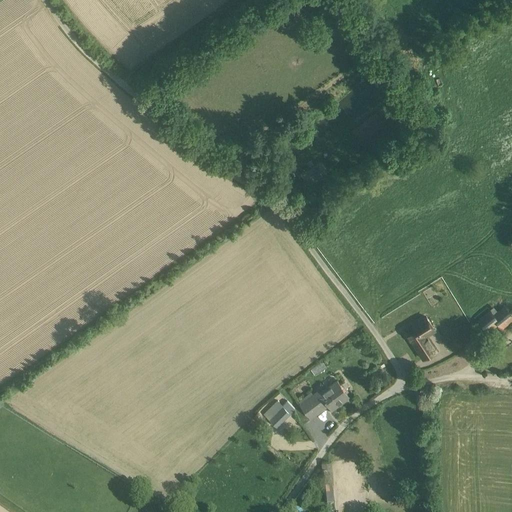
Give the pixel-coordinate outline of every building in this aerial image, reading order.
[(341,42),(352,36),(346,24),(335,30),(341,42)] [(321,184),(315,170),(304,176),(310,189),(321,184)] [(497,313),(493,317),(498,323),(502,328),(511,319),(511,315),(505,307),(497,313)] [(493,309),(479,320),(488,331),(498,323),(493,317),(497,313),(493,309)] [(426,317),(412,326),(412,325),(404,330),(411,341),(412,340),(424,359),(437,351),(425,332),(433,327),(426,317)] [(319,391),(300,405),(310,418),(328,404),(331,409),(349,396),(343,389),(344,388),(337,380),(320,393),(319,391)] [(278,401),(264,414),(270,420),(283,407),(278,401)] [(283,407),(270,420),(276,426),(290,413),(283,407)] [(322,468),(326,502),(334,501),(330,467),(322,468)]
